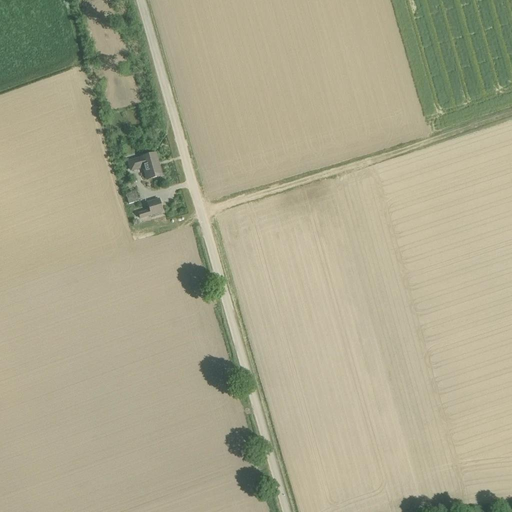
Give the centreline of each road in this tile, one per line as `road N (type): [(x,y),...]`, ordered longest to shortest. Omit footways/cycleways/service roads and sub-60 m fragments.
road 1 (unclassified): [(284,511),(142,0)]
road 2 (track): [(511,112),(203,212)]
